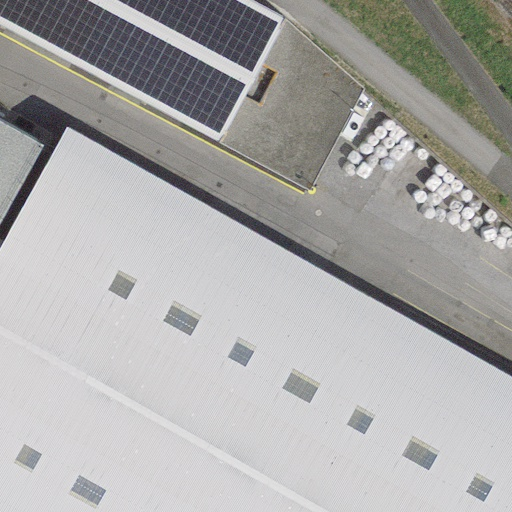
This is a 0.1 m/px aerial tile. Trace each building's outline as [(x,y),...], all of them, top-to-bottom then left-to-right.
[(0,0),(0,34),(217,151),(282,26),(233,0),(0,0)] [(361,97),(282,26),(217,151),(307,199),(361,97)] [(38,142),(0,120),(0,209),(15,183),(38,142)] [(35,194),(0,257),(0,511),(511,511),(511,391),(64,140),(35,194)] [(0,257),(35,194),(15,183),(0,209),(0,257)]
